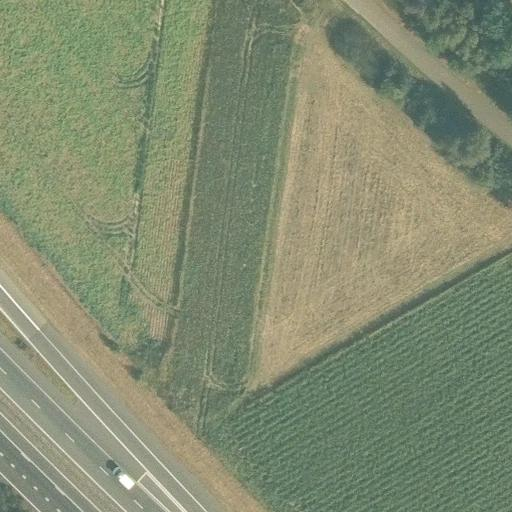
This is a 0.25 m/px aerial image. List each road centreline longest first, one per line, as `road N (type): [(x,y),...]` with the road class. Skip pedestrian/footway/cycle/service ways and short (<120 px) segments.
road 1 (motorway): [(193,511),(0,309)]
road 2 (motorway): [(143,511),(0,369)]
road 3 (unclassified): [(511,131),(420,61),(359,0)]
